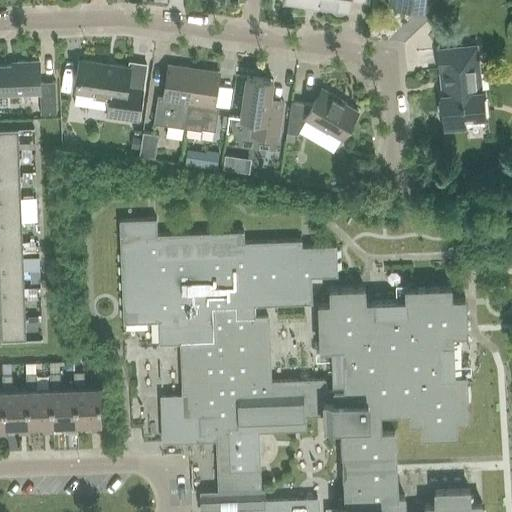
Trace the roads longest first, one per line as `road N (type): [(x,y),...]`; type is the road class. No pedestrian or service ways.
road 1 (residential): [(398,182),(386,56),(124,19),(0,23)]
road 2 (unclassified): [(163,511),(162,472),(152,463),(0,469)]
